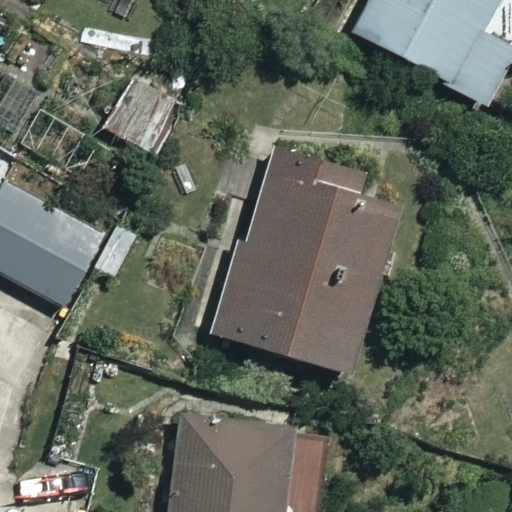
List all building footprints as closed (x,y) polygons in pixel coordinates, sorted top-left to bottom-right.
[(511,59),(511,0),(356,0),(341,31),(471,96),(491,55),(510,64),(511,59)] [(176,95),(123,65),(91,124),(144,153),(176,95)] [(390,172),(263,137),(210,331),(336,366),(390,172)] [(0,176),(6,166),(0,162),(0,272),(59,304),(98,231),(0,179),(0,176)] [(277,414),(173,401),(159,511),(291,511),(293,500),(267,497),(277,414)]
